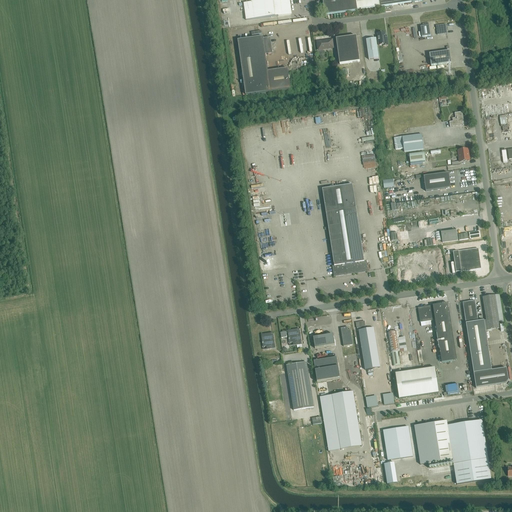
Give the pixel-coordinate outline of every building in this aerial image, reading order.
[(250,0),(251,2),(244,3),(246,20),(278,16),(290,14),(289,2),(286,0),(250,0)] [(322,0),(325,15),(357,10),(355,0),(322,0)] [(437,35),(447,34),(446,24),(436,25),(437,35)] [(422,37),(430,36),(429,26),(421,27),(422,37)] [(385,37),(384,33),(377,34),(379,46),(383,45),(383,47),(388,46),(386,36),(385,37)] [(263,39),(263,37),(238,41),(245,96),(290,89),(288,69),(268,72),(265,55),(273,54),(270,38),(263,39)] [(340,65),(360,62),(356,37),(336,39),(340,65)] [(369,60),(378,59),(376,39),(366,40),(369,60)] [(318,50),(333,48),(332,40),(317,42),(318,50)] [(429,54),(431,66),(451,63),(450,51),(429,54)] [(309,55),(304,55),(304,64),(312,64),(312,59),(314,59),(314,56),(309,56),(309,55)] [(450,127),(453,127),(464,125),(462,112),(455,113),(456,120),(454,122),(449,122),(450,127)] [(405,153),(423,150),(421,135),(403,137),(405,153)] [(460,162),(469,160),(467,150),(458,152),(459,153),(458,154),(458,156),(459,157),(460,162)] [(411,165),(425,163),(424,153),(409,155),(411,165)] [(426,192),(451,188),(449,173),(424,177),(426,192)] [(393,180),(383,181),(384,189),(394,188),(393,180)] [(356,208),(326,212),(334,266),(332,267),(334,277),(368,272),(366,261),(364,262),(356,208)] [(456,273),(481,269),(478,249),(453,253),(456,273)] [(486,320),(488,331),(500,329),(499,323),(504,322),(499,295),(483,298),(486,320)] [(490,370),(484,331),(488,331),(486,320),(478,321),(475,301),(463,303),(473,372),(474,372),(476,387),(506,383),(508,379),(506,367),(490,370)] [(418,308),(420,323),(435,320),(442,363),(457,361),(448,303),(442,304),(441,303),(438,304),(439,305),(427,307),(427,306),(423,306),(424,307),(418,308)] [(348,330),(348,327),(341,329),(344,347),(353,345),(351,330),(348,330)] [(374,328),(359,331),(365,370),(380,368),(374,328)] [(299,342),(301,341),(299,332),(297,332),(297,330),(295,330),(288,331),(288,330),(289,339),(289,340),(290,343),(293,343),(293,346),(300,345),(299,342)] [(393,366),(400,365),(398,352),(401,351),(398,331),(387,333),(390,353),(393,366)] [(267,347),(267,349),(275,348),(273,336),(270,336),(270,334),(269,334),(262,335),(262,334),(263,343),(262,343),(262,344),(263,344),(264,347),(267,347)] [(315,349),(335,346),(333,335),(313,338),(315,349)] [(317,383),(340,379),(337,358),(314,361),(317,383)] [(303,363),(305,362),(288,365),(290,365),(286,366),(294,411),(314,408),(307,363),(303,363)] [(400,399),(440,393),(436,368),(396,374),(400,399)] [(353,392),(332,396),(340,446),(361,442),(353,392)] [(313,425),(321,424),(320,417),(312,419),(313,425)] [(423,425),(414,427),(420,465),(429,464),(453,460),(454,465),(457,485),(491,480),(488,460),(482,421),(469,423),(455,425),(448,426),(447,422),(423,425)] [(388,461),(413,457),(408,428),(384,431),(388,461)] [(394,463),(384,465),(387,484),(397,483),(394,463)] [(335,465),(335,476),(340,476),(340,478),(343,478),(343,475),(345,475),(345,465),(335,465)]
